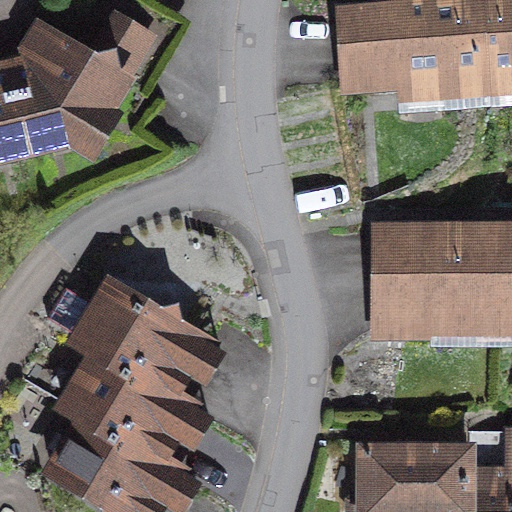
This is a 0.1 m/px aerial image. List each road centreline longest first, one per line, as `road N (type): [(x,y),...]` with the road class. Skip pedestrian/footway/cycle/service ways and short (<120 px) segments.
road 1 (residential): [(272,191),(165,194),(78,241),(0,341)]
road 2 (residential): [(274,511),(291,461),(308,352),(272,191)]
road 3 (residential): [(272,191),(253,36),(261,0)]
